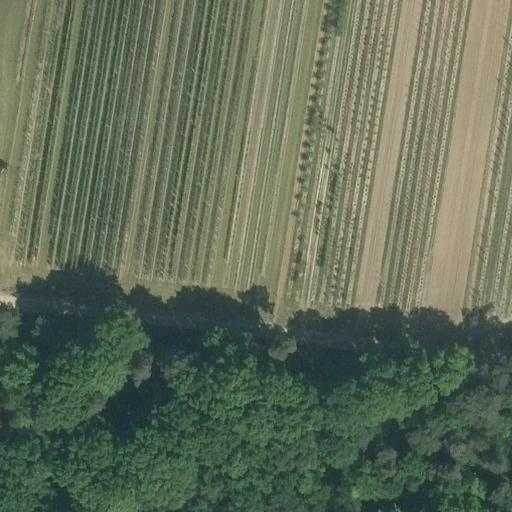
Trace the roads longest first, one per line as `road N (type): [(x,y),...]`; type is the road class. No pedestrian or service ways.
road 1 (track): [(0,472),(172,389),(388,335)]
road 2 (track): [(0,296),(388,335)]
road 3 (track): [(388,335),(511,328)]
